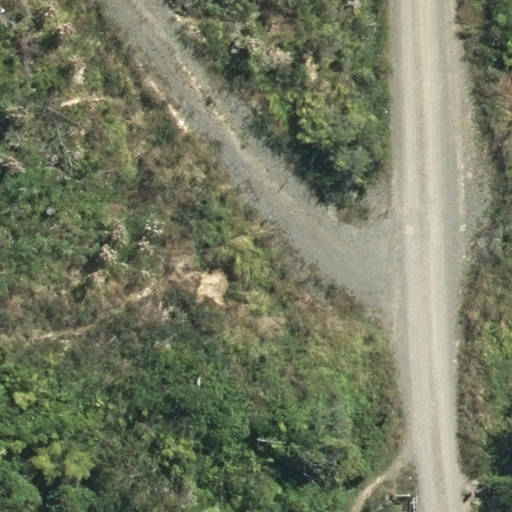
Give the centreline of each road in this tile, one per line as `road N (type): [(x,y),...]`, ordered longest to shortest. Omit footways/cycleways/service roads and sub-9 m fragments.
road 1 (track): [(439,511),(432,291),(422,258),(422,0)]
road 2 (track): [(422,258),(281,182),(142,0)]
